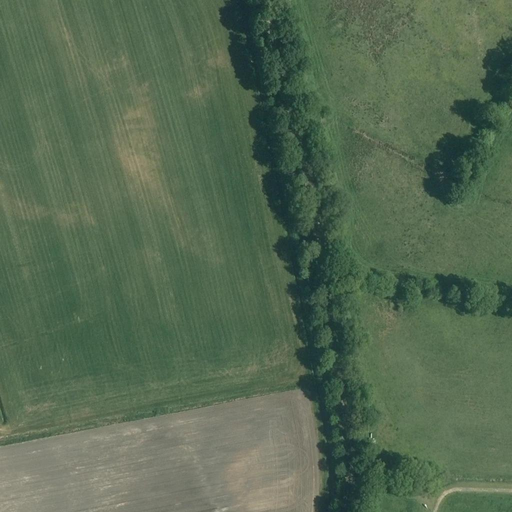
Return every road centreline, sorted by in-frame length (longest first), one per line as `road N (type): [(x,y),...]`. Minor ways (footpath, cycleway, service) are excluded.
road 1 (track): [(323,269),(263,0)]
road 2 (track): [(345,511),(346,432),(323,269)]
